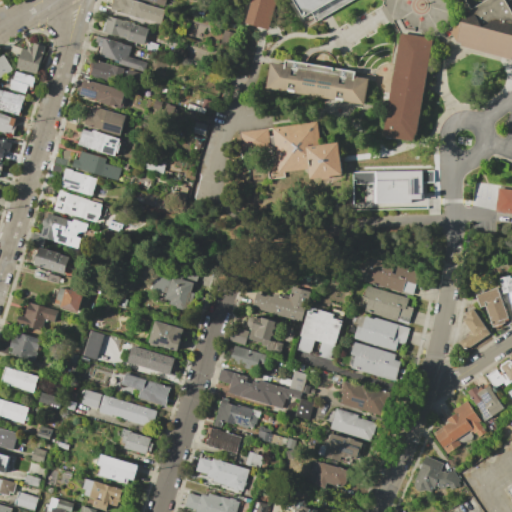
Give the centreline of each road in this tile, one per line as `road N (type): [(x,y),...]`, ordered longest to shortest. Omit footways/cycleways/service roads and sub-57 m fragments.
road 1 (residential): [(68,40),(0,274)]
road 2 (residential): [(446,286),(423,396),(374,511)]
road 3 (residential): [(224,296),(158,511)]
